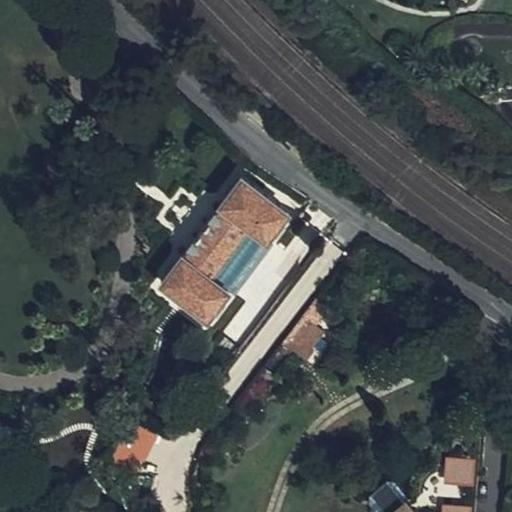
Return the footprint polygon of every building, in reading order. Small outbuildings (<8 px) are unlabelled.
[(204,317),(227,287),(211,274),(249,225),(265,237),(287,209),(242,175),(207,219),(158,281),(204,317)] [(211,274),(227,287),(265,237),(249,225),(211,274)] [(475,493),(477,467),(457,465),(455,492),(475,493)] [(416,511),(418,497),(401,496),(401,490),(392,479),(381,479),(366,493),(365,500),(369,506),(368,511),(416,511)] [(418,497),(416,511),(436,511),(438,499),(418,497)] [(438,499),(436,511),(467,511),(468,502),(438,499)]
